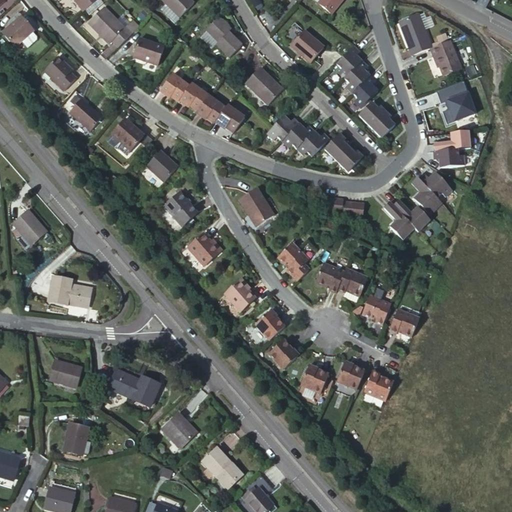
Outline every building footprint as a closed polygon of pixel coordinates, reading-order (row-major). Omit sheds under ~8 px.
[(77,0),(84,9),(95,0),(77,0)] [(181,18),(194,4),(190,0),(161,0),(168,6),(181,18)] [(332,15),(342,0),(321,0),(318,4),(332,15)] [(181,18),(168,6),(163,11),(175,24),(181,18)] [(88,23),(109,46),(112,43),(118,49),(140,28),(133,21),(125,28),(105,7),(88,23)] [(400,22),(412,57),(431,49),(433,49),(420,15),(400,22)] [(35,32),(22,17),(3,34),(14,47),(21,41),(22,42),(35,32)] [(229,59),(242,46),(226,29),(228,27),(219,18),(206,30),(218,43),(216,45),(229,59)] [(311,64),(324,49),(304,31),(291,47),(311,64)] [(158,64),(164,46),(140,38),(134,56),(158,64)] [(462,70),(451,42),(433,49),(431,49),(435,58),(437,57),(441,67),(445,77),(462,70)] [(352,46),(351,46),(334,63),(340,69),(337,73),(349,86),(346,89),(357,100),(354,103),(359,108),(377,91),(371,85),(374,82),(364,71),(366,68),(354,55),(358,52),(352,46)] [(69,69),(71,66),(61,56),(47,70),(67,90),(79,79),(69,69)] [(82,77),(71,66),(69,69),(79,79),(82,77)] [(268,106),(284,90),(261,68),(245,84),(268,106)] [(167,95),(178,103),(179,101),(189,86),(171,74),(159,92),(166,97),(167,95)] [(197,112),(208,96),(191,83),(189,86),(179,101),(185,106),(186,104),(197,112)] [(226,108),(208,96),(197,112),(196,114),(203,118),(204,116),(215,124),(215,123),(226,108)] [(92,132),(104,118),(84,101),(72,115),(92,132)] [(381,139),(395,126),(389,120),(390,117),(380,107),(378,109),(371,103),(358,116),(381,139)] [(245,117),(228,105),(226,108),(215,123),(222,128),(223,127),(234,134),(245,117)] [(289,122),(284,116),(273,127),(266,134),(272,140),(275,137),(286,148),(290,144),(300,155),(304,151),(310,158),(328,140),(322,134),(318,138),(307,127),(304,129),(293,118),(289,122)] [(131,151),(143,136),(125,120),(112,135),(131,151)] [(471,148),(469,132),(450,134),(451,142),(433,145),(434,152),(433,152),(433,160),(439,159),(439,168),(464,165),(463,156),(459,156),(458,150),(471,148)] [(347,173),(362,157),(357,152),(355,154),(342,142),(344,140),(338,134),(323,150),(347,173)] [(128,154),(131,151),(112,135),(108,139),(109,142),(115,148),(118,148),(125,154),(128,154)] [(164,183),(178,168),(161,152),(147,167),(164,183)] [(444,195),(449,190),(433,173),(427,178),(425,176),(420,181),(417,178),(411,184),(422,195),(416,200),(433,218),(444,207),(436,198),(441,192),(444,195)] [(257,226),(274,215),(256,188),(238,200),(249,215),(250,214),(252,217),(250,218),(257,226)] [(182,193),(164,207),(182,230),(200,216),(182,193)] [(362,218),(364,204),(343,200),(329,198),(327,211),(341,213),(341,214),(362,218)] [(419,233),(431,222),(418,208),(411,214),(400,201),(393,207),(389,203),(383,209),(395,221),(389,227),(401,240),(414,228),(419,233)] [(23,236),(32,246),(46,233),(27,212),(13,225),(23,236)] [(204,268),(219,254),(211,244),(203,235),(187,248),(204,268)] [(26,251),(32,246),(23,236),(17,241),(26,251)] [(211,244),(219,254),(222,251),(213,242),(211,244)] [(292,245),(279,258),(285,265),(287,264),(291,267),(289,269),(288,270),(298,281),(309,271),(304,266),(307,262),(292,245)] [(330,290),(337,293),(338,290),(345,274),(323,265),(316,282),(326,286),(327,284),(331,286),(330,288),(330,290)] [(367,280),(346,271),(345,274),(338,290),(344,292),(346,288),(351,290),(350,292),(360,296),(361,296),(367,280)] [(88,308),(91,290),(70,286),(71,281),(53,278),(49,302),(67,305),(67,304),(88,308)] [(240,312),(256,298),(240,281),(224,295),(240,312)] [(357,303),(360,296),(350,292),(351,290),(346,288),(344,292),(343,297),(357,303)] [(375,323),(382,326),(391,304),(369,295),(362,315),(371,320),(372,317),(377,319),(376,322),(375,323)] [(401,334),(412,339),(419,320),(397,311),(389,331),(397,334),(397,333),(398,330),(402,332),(401,334)] [(257,324),(271,340),(284,328),(275,319),(273,321),(268,314),(257,324)] [(290,353),(291,351),(283,342),(270,354),(284,370),(295,359),(290,353)] [(76,388),(81,370),(55,362),(50,381),(76,388)] [(338,380),(357,388),(364,371),(352,366),(351,369),(343,366),(338,380)] [(328,376),(315,371),(314,372),(307,369),(301,384),(322,392),(328,376)] [(150,408),(159,386),(142,378),(140,382),(116,371),(108,388),(132,399),(131,400),(150,408)] [(392,383),(383,379),(382,381),(378,379),(379,377),(379,376),(372,373),(364,393),(384,402),(392,383)] [(196,434),(190,427),(188,429),(184,425),(186,423),(178,415),(162,431),(180,449),(196,434)] [(28,427),(29,418),(18,417),(17,427),(28,427)] [(82,454),(85,442),(88,429),(70,425),(63,451),(82,456),(82,454)] [(91,444),(85,442),(82,454),(88,455),(91,444)] [(228,490),(242,476),(217,449),(202,462),(228,490)] [(20,460),(0,453),(0,477),(13,481),(20,460)] [(271,488),(260,475),(238,494),(252,511),(267,511),(274,507),(264,495),(271,488)] [(54,511),(69,511),(74,496),(49,490),(45,509),(54,511)] [(132,511),(134,506),(110,499),(106,511),(132,511)]
